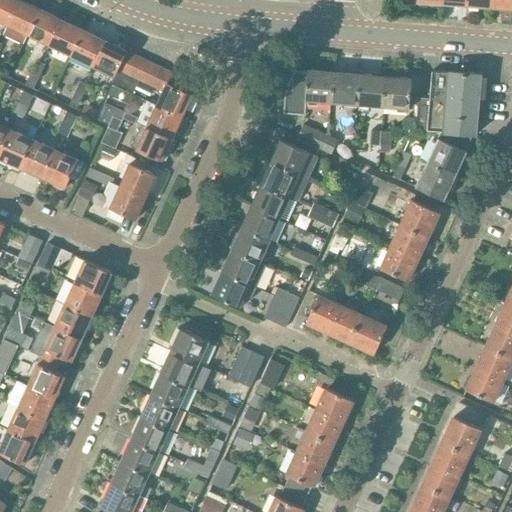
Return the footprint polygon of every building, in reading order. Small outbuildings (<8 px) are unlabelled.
[(0,0),(0,21),(6,25),(18,0),(0,0)] [(18,0),(6,25),(28,35),(40,10),(19,0),(18,0)] [(511,0),(490,0),(490,7),(511,8),(511,0)] [(61,20),(40,10),(28,35),(49,45),(61,20)] [(83,31),(61,20),(49,45),(71,56),(83,31)] [(104,41),(83,31),(71,56),(92,66),(104,41)] [(92,66),(114,77),(117,70),(126,51),(104,41),(92,66)] [(135,56),(126,51),(117,70),(126,74),(135,56)] [(144,60),(135,56),(126,74),(135,78),(144,60)] [(153,64),(144,60),(135,78),(139,80),(144,83),(153,64)] [(31,74),(39,77),(44,65),(37,62),(31,74)] [(144,83),(153,87),(162,69),(153,64),(144,83)] [(153,87),(162,91),(166,83),(171,73),(162,69),(153,87)] [(117,70),(114,77),(112,81),(134,92),(139,80),(135,78),(126,74),(117,70)] [(427,130),(427,131),(476,135),(481,75),(449,72),(449,73),(432,71),(429,99),(418,99),(416,129),(427,130)] [(331,104),(334,73),(308,72),(307,73),(294,72),(292,91),(286,91),(284,114),(304,115),(305,102),(331,104)] [(360,75),(334,73),(331,104),(357,106),(360,75)] [(39,77),(31,74),(25,86),(33,89),(39,77)] [(385,77),(360,75),(357,106),(383,107),(385,77)] [(385,77),(383,107),(409,109),(412,79),(385,77)] [(74,94),(81,98),(82,98),(87,86),(79,82),(74,94)] [(182,117),(192,94),(166,83),(162,91),(156,105),(182,117)] [(18,102),(27,106),(32,95),(23,91),(18,102)] [(81,98),(74,94),(68,106),(76,110),(81,98)] [(27,106),(18,102),(13,113),(22,117),(27,106)] [(121,121),(125,113),(105,104),(97,120),(105,124),(109,115),(121,121)] [(172,139),(182,117),(156,105),(146,127),(172,139)] [(62,123),(71,127),(76,116),(67,112),(62,123)] [(125,113),(121,121),(109,115),(105,124),(108,125),(107,127),(120,134),(128,115),(125,113)] [(71,127),(62,123),(57,133),(66,137),(71,127)] [(0,154),(11,130),(0,124),(0,154)] [(141,124),(131,147),(162,161),(172,139),(146,127),(141,124)] [(323,151),(328,138),(303,126),(297,139),(300,140),(320,149),(323,151)] [(33,140),(11,130),(0,154),(0,158),(21,168),(33,140)] [(380,144),(381,131),(371,131),(370,143),(380,144)] [(381,131),(380,144),(379,152),(389,153),(391,132),(381,131)] [(328,138),(323,151),(332,155),(337,142),(328,138)] [(404,152),(413,157),(419,144),(410,139),(404,152)] [(426,163),(456,176),(467,152),(438,139),(426,163)] [(55,150),(33,140),(21,168),(42,178),(55,150)] [(296,148),(279,140),(269,163),(308,181),(319,156),(318,155),(310,152),(309,154),(296,148)] [(298,143),(296,148),(309,154),(310,152),(318,155),(320,149),(300,140),(298,143)] [(55,150),(42,178),(65,188),(77,160),(55,150)] [(413,157),(404,152),(398,165),(392,177),(400,180),(406,168),(407,169),(413,157)] [(269,163),(259,185),(289,198),(290,197),(299,201),(308,181),(269,163)] [(456,176),(426,163),(415,187),(444,201),(456,176)] [(119,186),(145,198),(155,175),(130,164),(119,186)] [(97,181),(101,173),(89,168),(85,176),(97,181)] [(351,183),(355,175),(343,170),(339,178),(351,183)] [(101,173),(97,181),(110,187),(113,179),(101,173)] [(83,180),(77,194),(87,199),(94,185),(83,180)] [(279,221),(289,198),(259,185),(249,207),(279,221)] [(119,186),(106,215),(119,221),(122,214),(135,220),(145,198),(119,186)] [(401,226),(427,238),(439,213),(412,201),(401,226)] [(312,209),(310,213),(322,218),(325,209),(314,204),(312,209)] [(270,242),(279,221),(249,207),(239,228),(270,242)] [(331,228),(337,214),(326,209),(325,209),(322,218),(310,213),(308,218),(331,228)] [(418,260),(427,238),(401,226),(391,247),(418,260)] [(260,263),(270,242),(239,228),(230,250),(260,263)] [(337,259),(347,239),(348,236),(339,232),(328,255),(337,259)] [(18,257),(31,263),(41,241),(28,235),(18,257)] [(37,266),(50,271),(53,264),(61,268),(67,253),(47,244),(37,266)] [(418,260),(391,247),(381,269),(408,281),(418,260)] [(302,261),(306,253),(294,248),(290,256),(302,261)] [(230,250),(220,272),(256,288),(265,266),(260,263),(230,250)] [(306,253),(302,261),(314,266),(317,258),(306,253)] [(31,263),(18,257),(14,267),(27,273),(31,263)] [(84,260),(74,282),(101,295),(111,272),(84,260)] [(50,271),(37,266),(33,273),(46,279),(50,271)] [(305,268),(301,277),(307,280),(311,271),(305,268)] [(210,295),(240,308),(241,307),(240,307),(244,297),(251,300),(256,288),(220,272),(210,295)] [(404,289),(379,278),(366,273),(362,283),(374,289),(399,300),(404,289)] [(74,282),(64,304),(91,317),(101,295),(74,282)] [(274,323),(287,294),(277,289),(263,319),(274,323)] [(0,296),(0,302),(11,307),(15,299),(2,293),(0,296)] [(287,294),(274,323),(285,328),(299,299),(287,294)] [(318,296),(306,322),(306,323),(328,332),(340,306),(318,296)] [(21,301),(17,309),(30,315),(33,307),(21,301)] [(11,307),(0,302),(0,311),(8,315),(11,307)] [(511,331),(511,306),(506,303),(496,324),(511,331)] [(64,304),(54,326),(81,338),(91,317),(64,304)] [(328,332),(349,342),(361,315),(340,306),(328,332)] [(361,315),(349,342),(375,354),(387,327),(361,315)] [(511,357),(511,331),(496,324),(486,345),(511,357)] [(54,326),(40,356),(58,364),(61,357),(71,361),(81,338),(54,326)] [(33,338),(9,327),(4,339),(27,351),(33,338)] [(169,351),(199,365),(210,342),(179,329),(169,351)] [(503,379),(511,359),(511,357),(486,345),(476,367),(503,379)] [(239,381),(252,352),(242,348),(228,376),(239,381)] [(169,351),(159,372),(190,386),(190,385),(201,389),(210,369),(199,365),(169,351)] [(252,352),(239,381),(250,387),(258,369),(264,357),(252,352)] [(40,356),(27,386),(54,398),(64,375),(54,372),(58,364),(40,356)] [(260,383),(271,388),(274,389),(285,365),(271,358),(260,383)] [(503,379),(476,367),(466,389),(493,401),(503,379)] [(180,408),(190,386),(159,372),(149,394),(180,408)] [(261,410),(266,398),(271,388),(260,383),(250,404),(261,410)] [(27,386),(17,407),(45,419),(54,398),(27,386)] [(316,410),(343,422),(352,400),(326,388),(316,410)] [(170,430),(180,408),(149,394),(139,417),(170,430)] [(251,432),(261,410),(250,404),(239,427),(251,432)] [(17,407),(8,429),(35,441),(45,419),(17,407)] [(333,443),(343,422),(316,410),(306,431),(333,443)] [(216,429),(220,421),(208,416),(204,424),(216,429)] [(160,452),(170,430),(139,417),(130,438),(160,452)] [(220,421),(216,429),(228,434),(231,426),(220,421)] [(233,445),(247,451),(254,434),(240,428),(233,445)] [(8,429),(0,445),(0,452),(25,464),(35,441),(8,429)] [(324,464),(333,443),(306,431),(297,452),(324,464)] [(150,474),(160,452),(130,438),(120,460),(150,474)] [(211,448),(219,452),(223,443),(214,440),(211,448)] [(200,465),(196,472),(208,478),(211,470),(219,452),(211,448),(203,466),(200,465)] [(324,464),(297,452),(287,474),(314,486),(324,464)] [(196,472),(200,465),(188,459),(184,467),(196,472)] [(222,459),(211,483),(226,489),(237,465),(222,459)] [(140,495),(150,474),(120,460),(110,482),(140,495)] [(12,468),(4,463),(0,469),(0,477),(4,480),(12,468)] [(140,495),(110,482),(100,505),(116,511),(141,511),(148,498),(140,495)] [(222,511),(226,505),(206,495),(198,511),(222,511)] [(269,511),(301,511),(304,508),(277,496),(269,511)] [(167,511),(178,511),(180,508),(168,503),(165,511),(167,511)]
